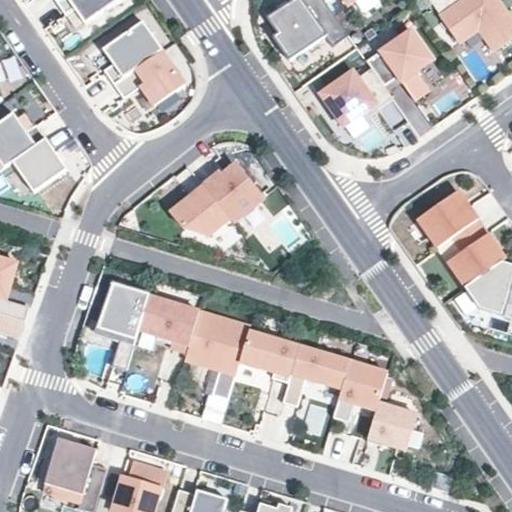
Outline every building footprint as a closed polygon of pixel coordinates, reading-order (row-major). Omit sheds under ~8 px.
[(54,0),(66,17),(80,7),(91,22),(121,0),(54,0)] [(350,31),(327,0),(290,0),(269,15),(281,31),(276,34),(291,56),(327,31),(335,42),(350,31)] [(464,0),(431,0),(461,42),(479,29),(495,51),(511,38),(511,19),(498,0),(473,0),(469,3),(466,0),(464,0)] [(163,52),(164,51),(144,23),(104,51),(114,66),(105,72),(114,86),(163,52)] [(372,69),(384,86),(398,77),(414,100),(429,90),(417,72),(432,61),(411,30),(367,61),(372,69)] [(163,52),(114,86),(124,100),(141,88),(154,108),(186,85),(163,52)] [(379,110),(393,99),(388,91),(384,86),(372,69),(358,78),(353,72),(320,95),(343,127),(366,111),(375,105),(379,110)] [(401,82),(398,77),(384,86),(388,91),(401,82)] [(375,105),(366,111),(370,116),(379,110),(375,105)] [(67,170),(36,126),(34,128),(27,132),(18,119),(14,114),(0,123),(0,172),(13,163),(34,193),(67,170)] [(24,115),(18,119),(27,132),(34,128),(24,115)] [(222,177),(220,174),(205,187),(231,219),(234,224),(264,200),(236,166),(222,177)] [(231,219),(205,187),(173,212),(184,225),(205,240),(231,219)] [(459,193),(419,220),(438,249),(451,241),(478,222),(459,193)] [(484,218),(478,222),(451,241),(460,255),(448,264),(465,289),(502,264),(506,261),(490,237),(495,234),(484,218)] [(438,249),(448,264),(460,255),(451,241),(438,249)] [(0,315),(25,323),(29,309),(6,302),(17,265),(0,260),(0,315)] [(511,266),(502,264),(465,289),(482,313),(511,322),(511,266)] [(112,367),(127,372),(139,332),(149,300),(107,287),(95,329),(112,334),(111,340),(120,342),(112,367)] [(188,354),(200,312),(149,297),(149,300),(139,332),(173,342),(171,349),(188,354)] [(249,333),(251,327),(200,312),(188,354),(185,361),(220,371),(212,397),(229,401),(240,364),(249,333)] [(112,334),(95,329),(93,334),(111,340),(112,334)] [(300,348),(249,333),(240,364),(274,374),(273,380),(289,385),(300,348)] [(342,391),(351,363),(300,348),(289,385),(283,404),(298,409),(306,380),(342,391)] [(379,404),(388,374),(351,363),(342,391),(334,419),(349,424),(355,405),(377,412),(379,404)] [(377,412),(367,443),(383,448),(383,445),(405,452),(416,415),(379,404),(377,412)] [(95,511),(99,499),(107,470),(93,466),(97,452),(59,440),(44,493),(81,504),(79,511),(81,511),(95,511)] [(115,503),(99,499),(95,511),(155,511),(167,474),(134,465),(129,481),(122,479),(115,503)] [(196,497),(179,492),(173,511),(225,511),(228,501),(198,492),(196,497)] [(262,501),(260,505),(275,510),(276,505),(262,501)]
